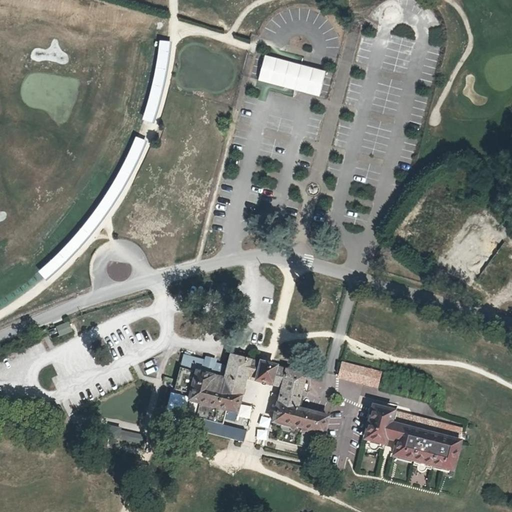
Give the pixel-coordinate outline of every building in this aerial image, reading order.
[(58,336),(71,332),(68,322),(55,325),(58,336)] [(218,380),(192,373),(186,399),(185,405),(196,408),(194,415),(202,417),(202,419),(202,421),(203,422),(204,423),(205,424),(207,425),(208,425),(210,425),(211,424),(213,423),(213,422),(214,420),(222,423),(224,415),(235,418),(242,390),(278,399),(270,428),(278,430),(276,440),(277,441),(278,442),(279,443),(280,445),(282,445),(283,446),(284,447),(286,447),(287,447),(289,448),(294,449),(296,450),(297,450),(299,450),(300,450),(302,450),(304,450),(305,450),(307,449),(308,449),(310,448),(312,438),(317,439),(320,440),(324,423),(295,416),(301,392),(304,378),(224,358),(221,370),(218,380)] [(218,380),(221,370),(174,359),(166,395),(168,395),(186,399),(192,373),(218,380)] [(380,382),(342,371),(339,384),(376,395),(380,382)] [(236,416),(248,420),(252,407),(239,403),(236,416)] [(460,439),(415,428),(372,417),(369,425),(364,444),(362,449),(382,454),(384,448),(396,450),(392,465),(397,466),(425,473),(450,479),(453,467),(460,439)] [(260,423),(259,432),(268,433),(268,424),(260,423)]
